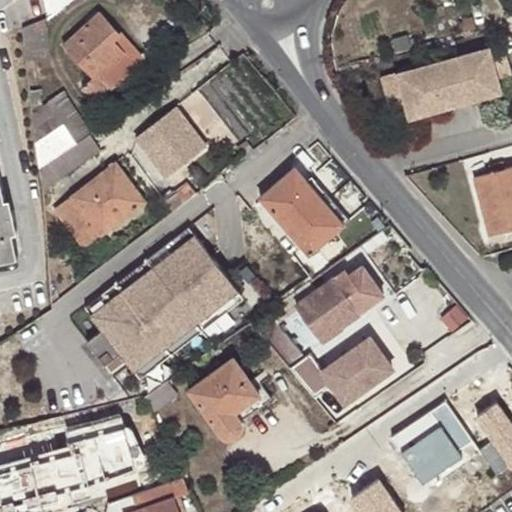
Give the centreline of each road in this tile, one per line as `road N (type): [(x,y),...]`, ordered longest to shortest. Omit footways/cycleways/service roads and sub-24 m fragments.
road 1 (unclassified): [(511,347),(257,511)]
road 2 (secondary): [(477,292),(365,166)]
road 3 (residential): [(511,124),(365,166)]
